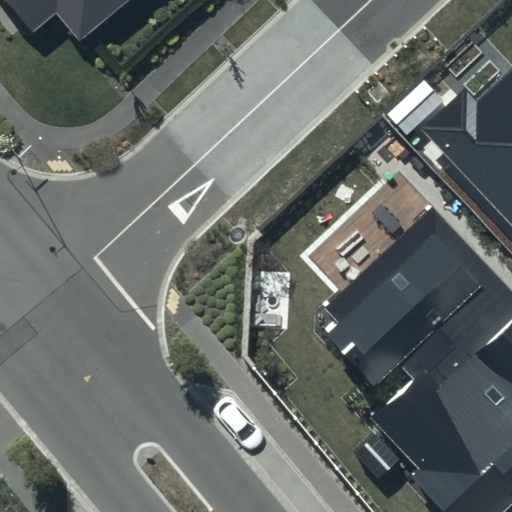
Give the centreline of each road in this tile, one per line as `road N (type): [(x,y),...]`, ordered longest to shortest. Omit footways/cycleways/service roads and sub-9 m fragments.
road 1 (residential): [(369,0),(60,287)]
road 2 (residential): [(60,287),(245,511)]
road 3 (residential): [(147,511),(3,337)]
